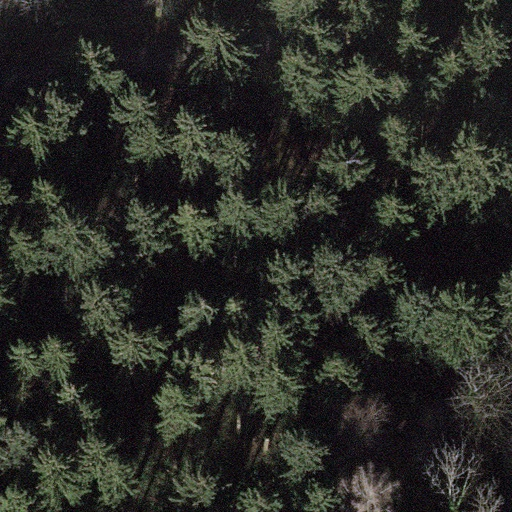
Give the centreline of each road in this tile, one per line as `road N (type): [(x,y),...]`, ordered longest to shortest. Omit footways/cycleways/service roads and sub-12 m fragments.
road 1 (track): [(0,84),(357,45),(511,37)]
road 2 (track): [(511,399),(247,511)]
